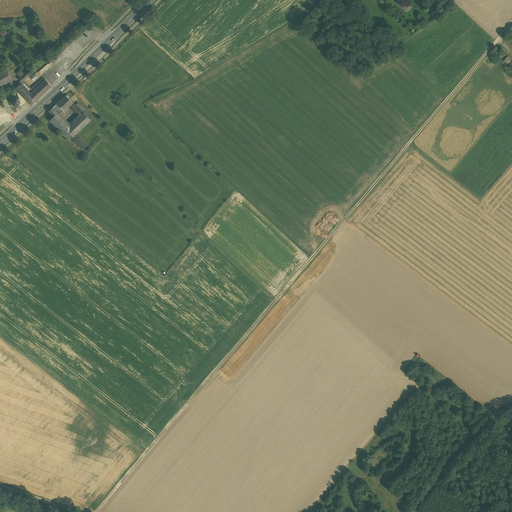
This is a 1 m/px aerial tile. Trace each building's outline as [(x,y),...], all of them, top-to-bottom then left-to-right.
[(411,8),(403,0),(398,0),(396,2),(407,12),(411,8)] [(73,52),(78,47),(73,41),(67,46),(73,52)] [(25,65),(16,73),(19,76),(28,67),(25,65)] [(19,76),(17,77),(21,82),(32,72),(28,67),(19,76)] [(0,85),(11,79),(6,70),(0,72),(0,85)] [(42,83),(48,89),(51,86),(45,80),(42,83)] [(26,100),(31,105),(35,102),(28,94),(30,93),(20,83),(15,88),(19,92),(26,100)] [(42,83),(30,93),(28,94),(35,102),(48,89),(42,83)] [(26,100),(19,92),(15,96),(16,96),(17,96),(17,97),(18,97),(19,98),(20,98),(20,99),(20,100),(20,102),(20,103),(20,104),(19,105),(18,105),(18,106),(17,106),(18,108),(26,100)] [(65,95),(57,103),(63,110),(68,105),(72,101),(65,95)] [(20,103),(20,101),(20,99),(19,98),(17,97),(17,96),(16,96),(15,96),(14,97),(12,98),(11,99),(11,101),(11,103),(12,105),(14,106),(16,106),(18,106),(19,105),(20,103)] [(76,105),(72,101),(68,105),(79,116),(83,112),(81,110),(76,105)] [(63,110),(57,103),(52,108),(59,115),(63,110)] [(59,115),(52,108),(49,111),(53,115),(49,119),(65,136),(69,132),(66,129),(70,126),(59,115)] [(70,126),(66,129),(69,132),(74,136),(77,133),(90,119),(83,112),(79,116),(70,126)] [(74,136),(69,132),(65,136),(69,140),(72,138),(74,136)] [(72,138),(85,152),(90,147),(77,133),(74,136),(72,138)]
